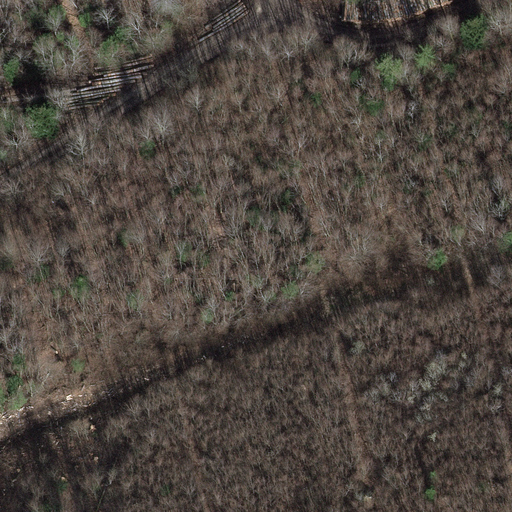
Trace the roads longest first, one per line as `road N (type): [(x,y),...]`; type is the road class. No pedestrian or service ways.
road 1 (track): [(287,7),(145,85),(0,185)]
road 2 (track): [(475,0),(380,36),(317,27),(282,0)]
road 3 (track): [(145,85),(0,102)]
